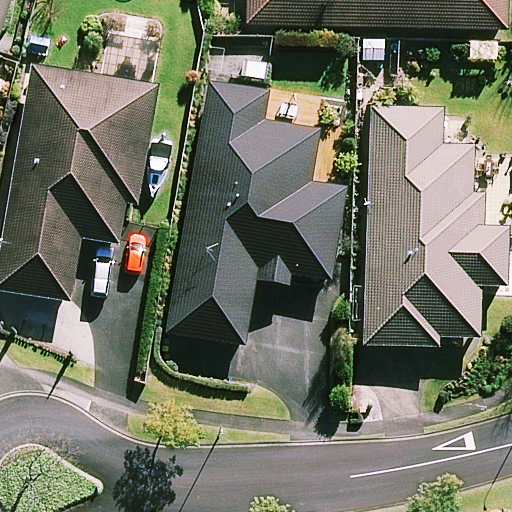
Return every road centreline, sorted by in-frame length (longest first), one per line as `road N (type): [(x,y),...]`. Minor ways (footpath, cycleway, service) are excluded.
road 1 (residential): [(155,499),(362,476),(511,445)]
road 2 (residential): [(155,499),(77,436),(40,420),(0,417)]
